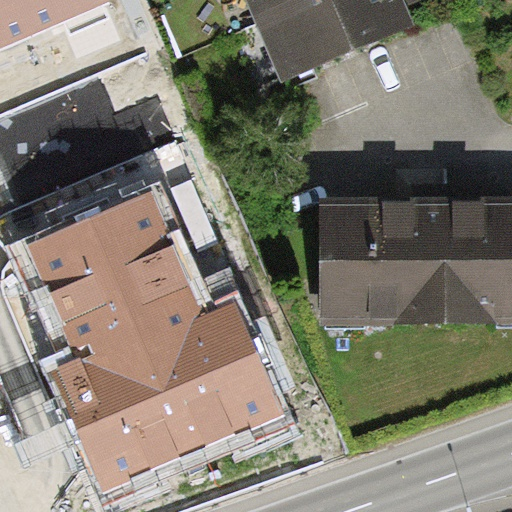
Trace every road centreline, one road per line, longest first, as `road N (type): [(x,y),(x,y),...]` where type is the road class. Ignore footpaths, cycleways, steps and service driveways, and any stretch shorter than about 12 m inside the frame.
road 1 (secondary): [(351,511),(511,455)]
road 2 (unknown): [(511,130),(343,141)]
